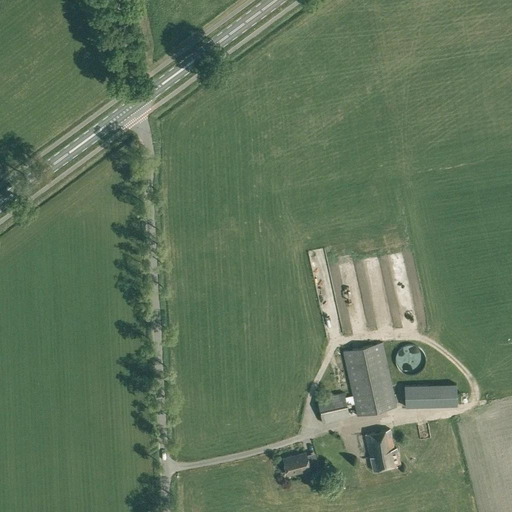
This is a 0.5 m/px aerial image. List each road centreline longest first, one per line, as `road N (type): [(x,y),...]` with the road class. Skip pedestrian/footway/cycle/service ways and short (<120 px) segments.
road 1 (unclassified): [(166,511),(140,100)]
road 2 (primary): [(0,204),(140,100)]
road 3 (primary): [(140,100),(276,0)]
